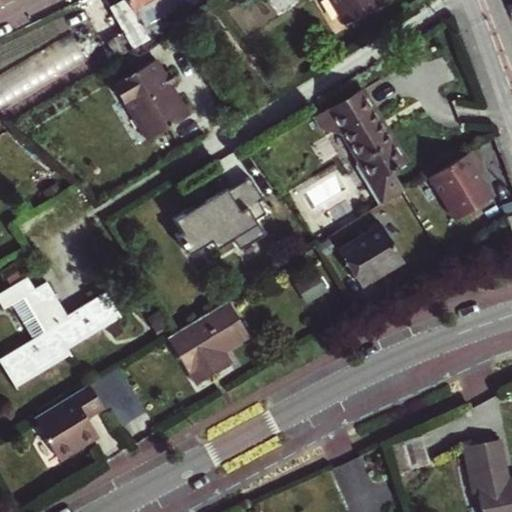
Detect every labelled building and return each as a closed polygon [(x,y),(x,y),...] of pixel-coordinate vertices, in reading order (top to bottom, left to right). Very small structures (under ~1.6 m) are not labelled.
[(143,24),(186,0),(116,0),(115,1),(123,17),(131,32),(139,47),(151,39),(143,24)] [(330,0),(342,21),(377,0),(330,0)] [(123,17),(115,1),(112,3),(120,18),(123,17)] [(123,17),(120,18),(128,33),(136,48),(139,47),(131,32),(123,17)] [(0,104),(89,56),(75,30),(0,71),(0,104)] [(192,114),(175,87),(180,84),(171,68),(166,72),(158,58),(115,83),(125,100),(131,96),(155,136),(192,114)] [(341,126),(346,135),(363,162),(355,165),(362,177),(368,177),(384,204),(406,191),(392,169),(405,161),(360,89),(312,119),(318,129),(332,132),(341,126)] [(131,96),(125,100),(149,140),(155,136),(131,96)] [(341,126),(332,132),(346,135),(341,126)] [(478,167),(469,153),(427,178),(454,221),(490,199),(473,171),(478,167)] [(225,186),(174,218),(181,231),(176,234),(188,253),(211,240),(216,248),(232,238),(238,249),(262,234),(253,220),(263,213),(256,200),(239,210),(225,186)] [(341,250),(363,286),(406,260),(384,224),(341,250)] [(69,347),(122,314),(107,290),(67,315),(44,277),(28,287),(19,274),(0,285),(0,299),(3,304),(12,299),(36,336),(0,358),(18,386),(72,352),(69,347)] [(228,299),(167,335),(195,381),(229,361),(221,348),(248,332),(228,299)] [(118,365),(90,382),(106,406),(109,411),(114,408),(137,394),(118,365)] [(89,416),(106,406),(90,382),(36,415),(62,459),(101,436),(89,416)] [(147,410),(137,394),(114,408),(124,424),(147,410)] [(511,511),(511,474),(506,476),(498,434),(483,437),(482,432),(459,436),(469,487),(475,486),(480,511),(511,511)]
